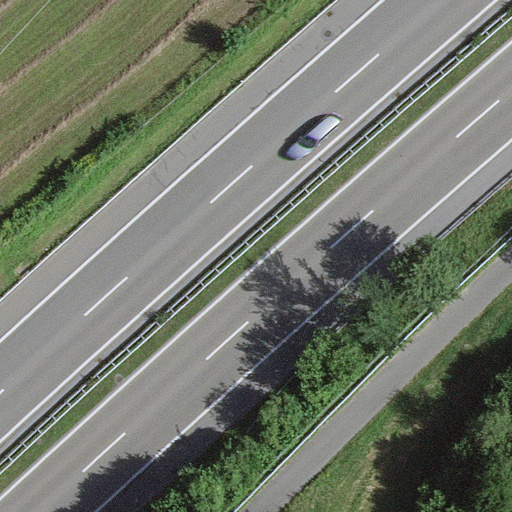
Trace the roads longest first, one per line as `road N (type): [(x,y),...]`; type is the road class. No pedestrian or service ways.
road 1 (motorway): [(45,511),(511,94)]
road 2 (motorway): [(440,0),(0,390)]
road 3 (track): [(511,271),(263,511)]
